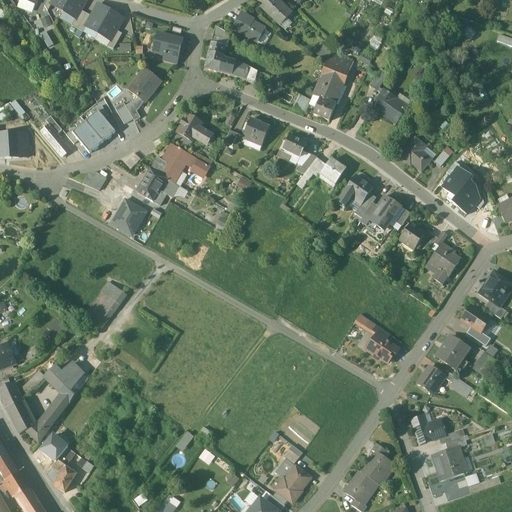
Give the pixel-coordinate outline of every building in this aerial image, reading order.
[(54,0),(46,0),(45,6),(48,12),(51,6),(54,0)] [(70,0),(54,0),(51,6),(64,13),(70,0)] [(70,0),(64,13),(76,20),(81,11),(87,0),(70,0)] [(292,15),(276,0),(269,0),(261,9),(274,21),(273,21),(280,28),(292,15)] [(86,28),(98,35),(111,12),(98,5),(92,18),(86,28)] [(86,14),(81,11),(76,20),(72,27),(77,30),(86,14)] [(98,35),(111,42),(117,32),(124,20),(111,12),(98,35)] [(92,18),(86,14),(77,30),(83,33),(86,28),(92,18)] [(249,19),(241,15),(233,29),(257,43),(264,31),(254,25),(255,24),(248,20),(249,19)] [(42,20),(45,29),(50,27),(47,18),(42,20)] [(230,36),(215,29),(212,44),(226,48),(230,36)] [(123,35),(117,32),(111,42),(107,47),(113,50),(123,35)] [(40,36),(48,50),(53,48),(45,33),(40,36)] [(183,40),(158,34),(155,44),(158,45),(156,54),(166,56),(177,59),(179,50),(180,50),(183,40)] [(498,44),(511,48),(511,40),(500,36),(498,44)] [(226,48),(212,44),(212,45),(205,70),(220,74),(223,59),(224,59),(226,48)] [(353,65),(331,55),(327,63),(349,73),(353,65)] [(177,59),(166,56),(164,62),(176,65),(178,59),(177,59)] [(224,59),(223,59),(220,74),(232,77),(236,62),(224,59)] [(249,69),(236,62),(232,77),(246,81),(249,69)] [(349,73),(327,63),(321,77),(344,87),(349,73)] [(162,82),(145,69),(139,76),(141,78),(134,86),(136,87),(131,93),(138,98),(145,103),(145,104),(162,82)] [(261,75),(249,69),(246,81),(246,82),(258,85),(261,75)] [(380,74),(370,88),(377,93),(387,78),(380,74)] [(344,87),(321,77),(313,97),(321,100),(322,99),(336,105),(344,87)] [(396,100),(384,91),(374,106),(383,113),(381,116),(396,126),(404,113),(407,108),(396,100)] [(304,110),(309,99),(301,96),(296,106),(304,110)] [(138,98),(137,100),(126,106),(129,110),(134,107),(138,112),(145,103),(138,98)] [(336,105),(322,99),(321,100),(315,115),(329,121),(336,105)] [(126,126),(135,120),(129,110),(126,106),(125,105),(116,110),(126,126)] [(98,113),(104,120),(109,116),(101,107),(96,111),(98,113)] [(138,112),(134,107),(129,110),(135,120),(136,122),(141,118),(138,112)] [(98,113),(85,123),(102,144),(115,133),(104,120),(98,113)] [(203,125),(188,116),(178,134),(193,143),(195,139),(206,145),(212,135),(201,129),(203,125)] [(50,126),(58,136),(63,132),(51,118),(47,122),(50,126)] [(250,121),(243,138),(263,146),(269,129),(260,126),(261,125),(250,121)] [(85,123),(72,134),(78,141),(89,155),(102,144),(85,123)] [(62,158),(71,151),(58,136),(50,126),(41,134),(62,158)] [(74,145),(78,141),(72,134),(71,132),(66,136),(74,145)] [(238,135),(230,132),(224,143),(232,147),(238,135)] [(193,143),(178,134),(174,141),(190,149),(193,143)] [(0,160),(5,160),(28,158),(27,143),(19,143),(19,136),(0,136),(0,160)] [(163,136),(153,143),(156,148),(167,141),(163,136)] [(307,145),(290,137),(286,145),(287,146),(284,152),(300,160),(307,145)] [(416,140),(400,158),(407,164),(408,162),(421,173),(431,161),(422,153),(426,149),(416,140)] [(191,158),(171,146),(162,161),(158,159),(150,171),(166,180),(174,185),(175,185),(186,166),(191,158)] [(443,153),(434,164),(440,169),(449,158),(443,153)] [(299,173),(304,176),(317,160),(312,156),(299,173)] [(197,161),(191,158),(186,166),(192,170),(197,161)] [(304,176),(297,185),(304,191),(324,166),(317,160),(304,176)] [(209,169),(197,161),(192,170),(205,177),(209,169)] [(338,165),(332,161),(331,161),(320,177),(335,187),(346,171),(337,165),(338,165)] [(447,174),(452,178),(458,170),(460,167),(455,164),(447,174)] [(447,200),(453,205),(469,185),(472,181),(458,170),(452,178),(443,190),(450,195),(447,200)] [(150,171),(137,194),(153,202),(159,191),(166,180),(150,171)] [(97,174),(89,175),(83,185),(99,192),(107,180),(97,174)] [(242,177),(237,186),(246,190),(251,182),(242,177)] [(356,178),(343,196),(351,201),(352,202),(354,199),(360,204),(365,197),(367,198),(369,195),(373,190),(363,183),(362,184),(356,180),(357,179),(356,178)] [(174,185),(166,180),(159,191),(168,196),(174,185)] [(475,189),(469,185),(453,205),(468,216),(474,207),(479,201),(475,189)] [(354,199),(352,202),(351,201),(347,208),(355,214),(360,208),(362,210),(369,199),(370,200),(372,197),(369,195),(367,198),(365,197),(360,204),(354,199)] [(351,201),(343,196),(337,205),(345,210),(347,208),(351,201)] [(401,209),(385,198),(381,203),(383,204),(379,210),(373,218),(369,223),(385,234),(401,209)] [(479,201),(474,207),(479,211),(484,205),(482,198),(479,201)] [(369,199),(362,210),(360,208),(355,214),(354,216),(356,218),(362,222),(363,219),(373,206),(374,203),(370,200),(369,199)] [(147,214),(125,201),(111,226),(133,239),(147,214)] [(511,201),(498,209),(506,225),(511,221),(511,201)] [(379,210),(373,206),(363,219),(369,223),(373,218),(379,210)] [(405,211),(396,224),(402,228),(411,215),(405,211)] [(411,226),(399,243),(414,253),(425,236),(411,226)] [(437,242),(435,246),(439,249),(441,246),(442,246),(447,238),(442,234),(437,242)] [(437,242),(432,239),(426,247),(431,250),(435,246),(437,242)] [(439,249),(428,266),(438,273),(433,281),(442,287),(448,279),(449,280),(460,262),(453,257),(454,255),(442,246),(441,246),(439,249)] [(511,288),(511,284),(496,273),(480,295),(491,302),(499,308),(511,288)] [(499,308),(491,302),(485,310),(501,321),(506,313),(499,308)] [(6,303),(0,305),(0,308),(2,313),(9,310),(6,303)] [(490,321),(471,308),(462,322),(480,334),(481,335),(481,334),(490,321)] [(57,319),(48,329),(57,337),(66,327),(57,319)] [(391,337),(376,327),(372,333),(377,336),(387,343),(391,337)] [(486,337),(481,334),(481,335),(480,334),(477,339),(482,343),(486,337)] [(387,343),(377,336),(369,348),(376,352),(374,356),(374,360),(377,362),(381,361),(387,365),(391,359),(390,358),(392,355),(395,357),(398,352),(391,347),(391,346),(387,343)] [(451,338),(437,359),(456,372),(470,352),(451,338)] [(8,345),(0,348),(0,371),(16,365),(8,345)] [(496,362),(485,355),(478,366),(489,373),(496,362)] [(74,372),(68,366),(61,373),(67,379),(74,372)] [(55,367),(44,377),(45,378),(50,383),(61,373),(55,367)] [(441,377),(430,369),(418,386),(433,396),(444,380),(445,379),(441,377)] [(81,370),(77,374),(74,372),(67,379),(79,390),(89,377),(81,370)] [(40,372),(23,390),(29,395),(45,378),(44,377),(40,372)] [(456,379),(445,372),(441,377),(445,379),(444,380),(452,385),(456,379)] [(67,379),(61,373),(50,383),(62,395),(69,403),(79,390),(67,379)] [(14,384),(0,390),(0,395),(6,410),(22,402),(14,384)] [(38,427),(35,427),(35,428),(26,433),(39,443),(69,403),(62,395),(38,427)] [(22,402),(6,410),(10,416),(25,408),(22,402)] [(25,408),(10,416),(20,436),(26,433),(35,428),(35,427),(25,408)] [(421,418),(412,421),(420,446),(421,446),(420,444),(432,441),(432,442),(447,438),(441,421),(424,427),(421,418)] [(464,431),(449,436),(452,442),(462,439),(466,437),(464,431)] [(184,453),(195,438),(188,433),(177,447),(184,453)] [(42,452),(56,463),(58,461),(68,449),(53,437),(42,452)] [(452,442),(446,445),(449,452),(460,448),(460,449),(465,447),(463,443),(462,439),(452,442)] [(0,460),(8,456),(0,443),(0,460)] [(387,454),(376,447),(372,453),(375,455),(376,455),(383,460),(387,454)] [(449,452),(433,458),(436,467),(438,467),(443,481),(441,482),(442,484),(465,476),(460,462),(464,461),(460,449),(460,448),(449,452)] [(68,449),(58,461),(64,466),(74,453),(68,449)] [(205,450),(199,459),(210,466),(216,457),(205,450)] [(299,459),(289,451),(283,459),(285,460),(285,461),(293,467),(299,459)] [(375,455),(372,453),(358,473),(359,474),(375,484),(378,486),(392,465),(383,460),(376,455),(375,455)] [(8,456),(0,460),(0,473),(5,482),(20,474),(8,456)] [(468,459),(464,461),(460,462),(465,476),(469,475),(468,474),(472,473),(468,459)] [(64,466),(58,461),(56,463),(53,467),(62,474),(66,467),(64,466)] [(293,467),(285,461),(280,467),(288,474),(288,473),(291,475),(295,470),(293,467)] [(92,466),(87,463),(83,469),(85,471),(83,473),(85,474),(92,466)] [(77,475),(66,467),(62,474),(54,485),(65,493),(77,475)] [(288,474),(280,467),(275,474),(286,482),(291,475),(288,473),(288,474)] [(308,478),(296,469),(295,470),(291,475),(286,482),(285,483),(288,484),(300,494),(300,493),(305,486),(303,485),(308,478)] [(30,490),(20,474),(5,482),(9,487),(16,498),(17,497),(30,490)] [(375,484),(359,474),(345,495),(355,502),(360,505),(361,504),(375,484)] [(469,487),(480,484),(477,475),(467,478),(469,487)] [(5,482),(0,485),(0,494),(3,493),(2,491),(9,487),(5,482)] [(300,494),(288,484),(285,488),(284,487),(283,487),(281,487),(281,488),(277,493),(276,492),(275,493),(292,506),(301,493),(300,493),(300,494)] [(375,484),(361,504),(366,508),(368,509),(381,489),(378,486),(375,484)] [(155,492),(148,487),(145,491),(152,496),(155,492)] [(23,507),(21,508),(22,511),(24,509),(25,511),(33,511),(41,507),(30,490),(17,497),(23,507)] [(283,511),(287,508),(272,497),(266,505),(275,511),(283,511)] [(175,511),(178,509),(167,501),(158,511),(175,511)] [(275,511),(266,505),(261,501),(252,511),(275,511)] [(363,511),(366,508),(361,504),(360,505),(355,502),(351,508),(357,511),(363,511)]
